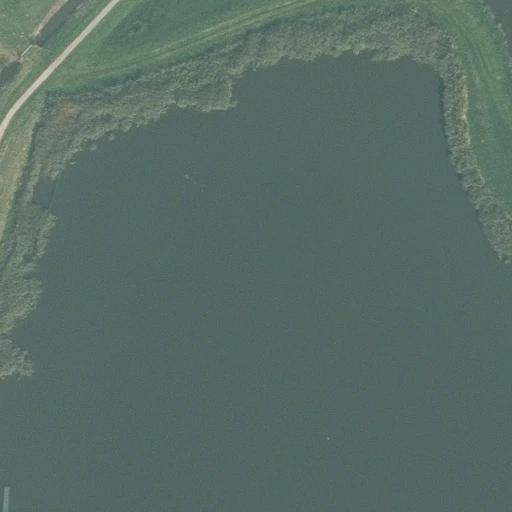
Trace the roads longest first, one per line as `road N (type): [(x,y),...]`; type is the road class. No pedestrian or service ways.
road 1 (track): [(56,65),(113,69),(327,0)]
road 2 (track): [(419,0),(460,34),(488,92),(511,120)]
